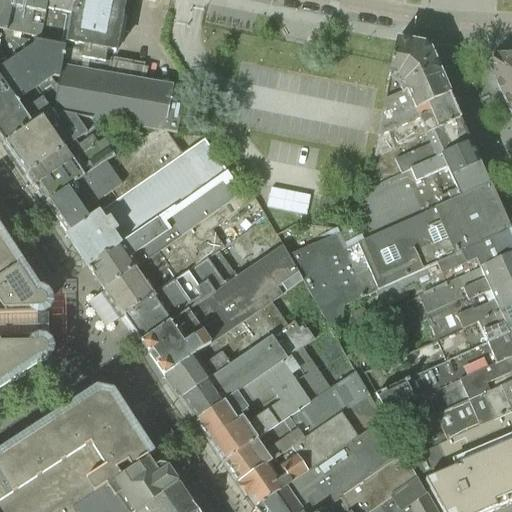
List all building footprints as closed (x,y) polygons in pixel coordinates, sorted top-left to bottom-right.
[(0,0),(0,29),(7,31),(12,7),(13,0),(0,0)] [(13,0),(12,7),(45,13),(47,0),(13,0)] [(47,0),(45,13),(39,42),(64,47),(71,15),(73,0),(47,0)] [(64,47),(66,47),(62,67),(110,76),(112,63),(105,61),(108,50),(116,51),(120,29),(129,31),(135,0),(73,0),(71,15),(64,47)] [(66,47),(64,47),(39,42),(30,40),(30,45),(0,65),(0,114),(54,78),(58,79),(60,79),(62,67),(66,47)] [(384,100),(442,78),(430,51),(428,49),(427,48),(425,46),(396,41),(388,79),(384,100)] [(511,54),(493,55),(487,66),(500,95),(511,89),(511,54)] [(110,76),(62,67),(60,79),(58,79),(52,113),(102,121),(114,123),(154,130),(167,132),(177,134),(180,119),(182,105),(170,102),(173,87),(145,82),(148,68),(113,61),(112,63),(110,76)] [(54,78),(0,114),(0,139),(5,147),(52,113),(58,79),(54,78)] [(381,118),(383,119),(415,106),(417,110),(450,96),(442,78),(384,100),(381,118)] [(511,89),(500,95),(511,121),(511,89)] [(373,159),(461,121),(450,96),(417,110),(415,106),(383,119),(381,118),(373,159)] [(102,121),(52,113),(5,147),(24,175),(102,121)] [(114,123),(102,121),(24,175),(45,204),(116,157),(100,134),(114,123)] [(461,121),(373,159),(367,189),(471,144),(461,121)] [(167,132),(154,130),(141,140),(119,155),(116,157),(45,204),(65,234),(153,175),(183,155),(167,132)] [(153,175),(65,234),(88,267),(174,208),(226,172),(205,141),(183,155),(153,175)] [(281,246),(301,281),(321,315),(344,306),(375,293),(510,233),(471,144),(367,189),(359,231),(347,229),(314,244),(288,256),(281,246)] [(88,267),(103,290),(243,194),(227,172),(226,172),(174,208),(88,267)] [(248,190),(243,194),(103,290),(121,316),(218,252),(224,248),(212,231),(255,201),(248,190)] [(0,393),(47,362),(44,358),(46,356),(47,352),(47,349),(44,346),(41,344),(39,344),(38,339),(37,328),(37,316),(38,311),(41,311),(44,309),(46,306),(46,303),(45,300),(43,298),(44,295),(0,227),(0,393)] [(424,296),(511,256),(511,236),(510,233),(375,293),(383,309),(408,298),(406,293),(414,289),(416,294),(421,292),(424,296)] [(236,277),(140,344),(163,377),(272,304),(281,297),(281,296),(301,281),(281,246),(236,277)] [(218,252),(121,316),(140,344),(236,277),(218,252)] [(403,330),(427,320),(511,282),(511,256),(424,296),(394,309),(403,330)] [(436,342),(511,308),(511,282),(427,320),(436,342)] [(108,327),(122,317),(103,292),(89,302),(108,327)] [(272,304),(163,377),(179,400),(285,327),(285,326),(288,325),(272,304)] [(364,308),(350,315),(355,327),(369,320),(364,308)] [(511,308),(436,342),(446,364),(511,334),(511,308)] [(285,327),(179,400),(194,422),(302,349),(314,341),(307,329),(301,333),(294,323),(286,328),(285,327)] [(426,397),(511,359),(511,334),(446,364),(375,395),(387,415),(426,397)] [(302,349),(194,422),(208,442),(316,369),(302,349)] [(436,418),(511,383),(511,359),(426,397),(436,418)] [(372,373),(376,380),(385,376),(382,368),(372,373)] [(316,369),(208,442),(222,463),(330,390),(322,378),(316,369)] [(330,390),(222,463),(237,484),(368,394),(355,372),(330,390)] [(439,446),(510,415),(511,413),(511,383),(436,418),(428,422),(439,446)] [(0,452),(0,511),(74,511),(72,509),(106,486),(147,459),(143,453),(148,450),(149,451),(151,449),(114,393),(105,391),(96,389),(0,452)] [(368,394),(237,484),(254,509),(383,420),(368,394)] [(511,418),(510,415),(439,446),(413,457),(421,476),(452,462),(455,468),(426,482),(432,493),(442,511),(491,511),(511,503),(511,418)] [(383,420),(254,509),(255,511),(319,511),(403,455),(383,420)] [(434,511),(403,455),(320,511),(434,511)] [(106,486),(72,509),(74,511),(140,511),(178,486),(163,464),(155,469),(148,458),(147,459),(106,486)] [(196,511),(178,486),(140,511),(196,511)]
